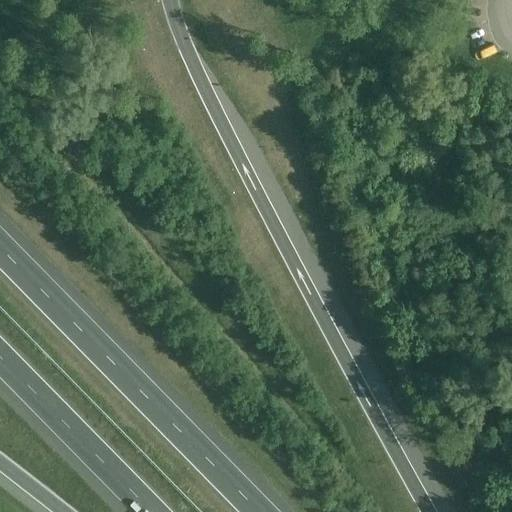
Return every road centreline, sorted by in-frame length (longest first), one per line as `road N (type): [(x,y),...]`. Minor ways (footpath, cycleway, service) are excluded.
road 1 (motorway): [(429,511),(219,119),(167,0)]
road 2 (motorway): [(261,511),(0,247)]
road 3 (motorway): [(0,357),(151,511)]
